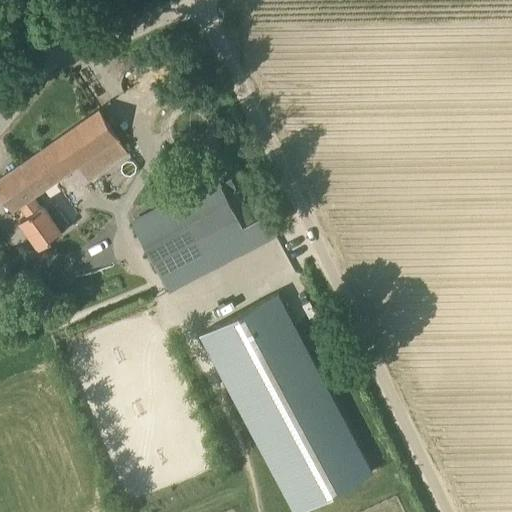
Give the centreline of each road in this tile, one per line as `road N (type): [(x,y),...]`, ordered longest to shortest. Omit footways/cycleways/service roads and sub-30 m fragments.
road 1 (unclassified): [(448,511),(205,0)]
road 2 (unclassified): [(49,50),(84,55),(123,42),(180,0)]
